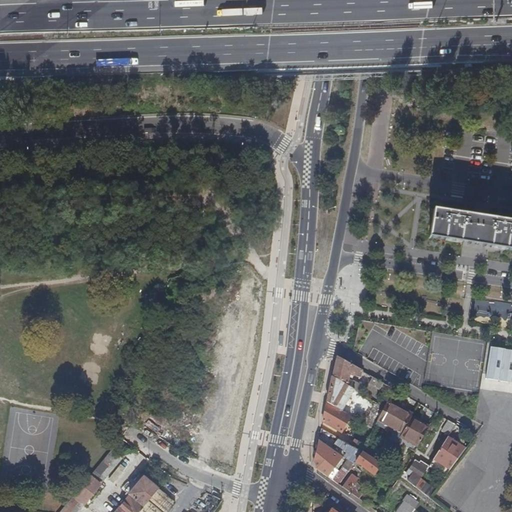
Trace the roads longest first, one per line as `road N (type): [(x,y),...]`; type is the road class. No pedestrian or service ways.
road 1 (motorway): [(0,57),(511,39)]
road 2 (motorway): [(511,2),(0,19)]
road 3 (primary): [(0,133),(223,122),(269,136),(309,164)]
road 4 (primary): [(309,164),(297,331),(272,462)]
road 5 (residential): [(319,340),(477,427)]
road 6 (residential): [(335,256),(511,285)]
road 7 (primary): [(348,173),(379,0)]
road 8 (primary): [(333,0),(309,164)]
road 9 (residential): [(348,173),(511,196)]
road 10 (residential): [(130,428),(191,472),(266,496)]
road 11 (primary): [(291,467),(319,340)]
